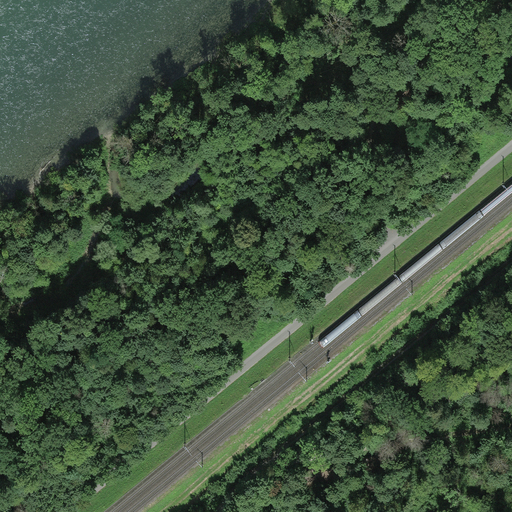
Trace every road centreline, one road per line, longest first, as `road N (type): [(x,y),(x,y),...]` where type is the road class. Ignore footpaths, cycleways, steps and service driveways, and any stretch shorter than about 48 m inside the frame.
road 1 (residential): [(64,511),(511,141)]
road 2 (track): [(219,511),(511,266)]
road 3 (track): [(500,0),(374,111),(368,146),(382,251)]
road 4 (track): [(274,461),(511,427)]
